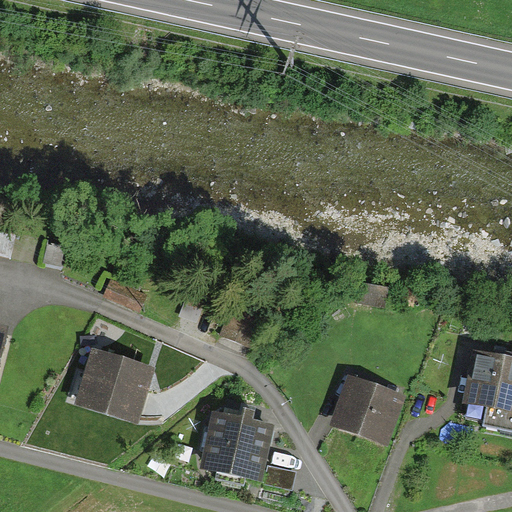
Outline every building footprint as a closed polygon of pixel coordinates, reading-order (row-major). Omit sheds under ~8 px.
[(139,301),(106,286),(99,301),(132,316),(139,301)] [(141,378),(81,361),(66,413),(126,430),(141,378)] [(511,369),(465,361),(456,408),(511,417),(511,369)] [(394,402),(342,384),(326,431),(378,448),(394,402)] [(260,437),(206,424),(194,474),(248,487),(260,437)] [(289,477),(266,473),(263,489),(286,493),(289,477)]
